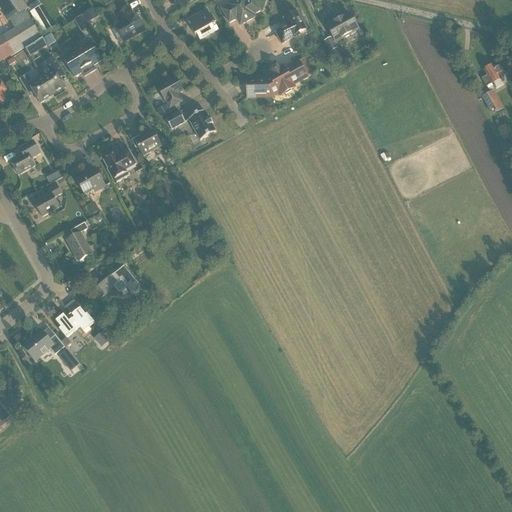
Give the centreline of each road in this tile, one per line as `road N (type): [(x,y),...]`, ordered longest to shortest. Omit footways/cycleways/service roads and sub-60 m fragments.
road 1 (residential): [(0,329),(47,280),(0,195)]
road 2 (residential): [(46,121),(52,139),(76,146),(131,114),(138,104),(124,72)]
road 3 (track): [(511,34),(364,0)]
